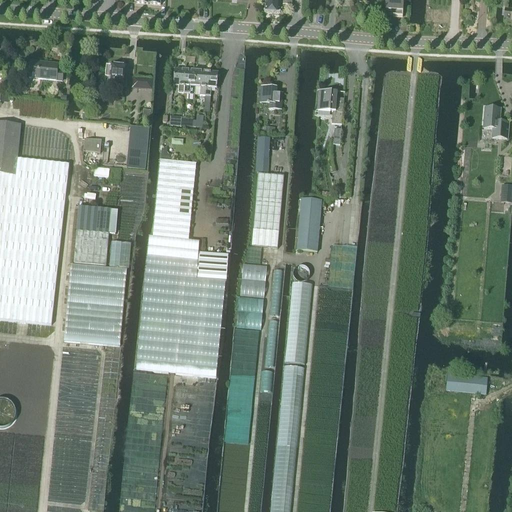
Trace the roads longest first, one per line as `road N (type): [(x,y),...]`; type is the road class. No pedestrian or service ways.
road 1 (tertiary): [(0,11),(511,45)]
road 2 (track): [(368,511),(412,44)]
road 3 (track): [(292,511),(316,260)]
road 4 (track): [(460,511),(470,410),(511,389)]
